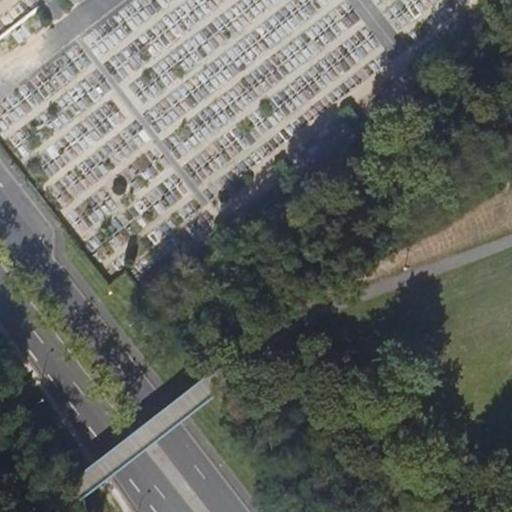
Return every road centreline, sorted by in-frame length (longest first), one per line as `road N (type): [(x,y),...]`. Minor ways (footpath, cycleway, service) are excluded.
road 1 (track): [(48,511),(288,327),(511,236)]
road 2 (secondary): [(228,511),(0,215)]
road 3 (secondary): [(0,300),(163,511)]
